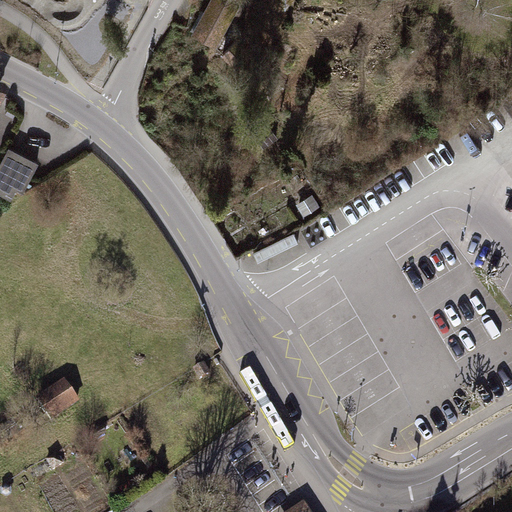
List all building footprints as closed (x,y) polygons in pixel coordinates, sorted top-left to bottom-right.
[(207,0),(190,32),(205,40),(227,0),(207,0)] [(232,39),(220,52),(264,95),(274,85),(269,79),(271,76),(232,39)] [(252,131),(261,143),(272,134),(264,123),(252,131)] [(0,170),(0,182),(24,194),(42,159),(13,145),(0,170)] [(58,406),(78,389),(67,377),(47,394),(58,406)] [(306,511),(300,503),(286,511),(306,511)]
